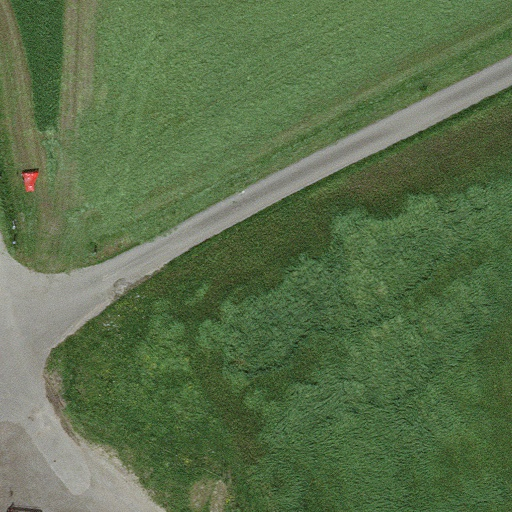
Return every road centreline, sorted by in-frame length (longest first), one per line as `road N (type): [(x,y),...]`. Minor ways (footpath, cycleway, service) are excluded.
road 1 (track): [(0,282),(42,301),(85,299),(310,170),(511,72)]
road 2 (track): [(126,511),(19,400),(0,342),(17,293)]
